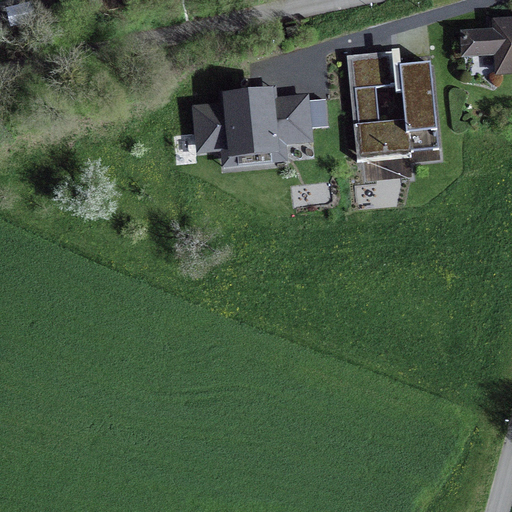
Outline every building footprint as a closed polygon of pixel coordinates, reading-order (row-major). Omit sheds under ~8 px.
[(62,16),(59,0),(30,0),(31,3),(5,8),(8,26),(62,16)] [(120,10),(118,0),(116,0),(78,6),(79,13),(82,12),(82,15),(120,10)] [(511,18),(492,20),(492,29),(460,31),(461,59),(465,58),(466,72),(494,71),(495,76),(511,75),(511,18)] [(298,36),(296,28),(284,31),(286,39),(298,36)] [(412,179),(410,162),(401,67),(399,51),(347,56),(357,162),(362,162),(365,184),(412,179)] [(431,64),(401,67),(410,162),(440,160),(431,64)] [(222,104),(191,107),(196,155),(220,153),(221,168),(288,162),(286,146),(313,144),(312,130),(329,128),(326,100),(309,101),(309,95),(277,98),(276,90),(222,95),(222,104)]
